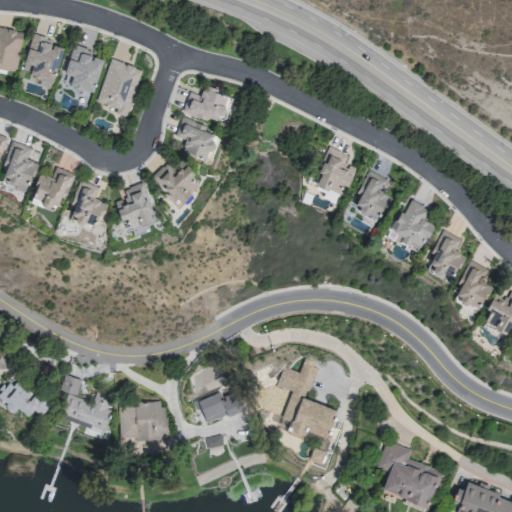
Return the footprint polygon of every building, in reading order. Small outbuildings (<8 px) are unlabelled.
[(0,67),(15,70),(22,31),(0,26),(0,67)] [(61,43),(30,35),(21,70),(32,72),(31,78),(52,84),(61,43)] [(92,92),(102,58),(91,55),(93,50),(72,44),(63,74),(68,75),(67,80),(71,81),(70,85),(92,92)] [(140,68),(108,59),(96,101),(116,107),(114,113),(125,116),(140,68)] [(200,94),(187,91),(182,110),(224,120),(229,95),(217,93),(218,87),(203,84),(200,94)] [(218,134),(203,130),(205,123),(180,116),(174,135),(184,138),(181,149),(210,158),(218,134)] [(29,145),(9,141),(3,165),(5,166),(1,182),(28,188),(35,161),(25,159),(29,145)] [(341,182),(348,184),(353,166),(343,162),(346,152),(325,146),(314,184),(338,191),(341,182)] [(152,174),(177,202),(200,182),(181,161),(173,169),(166,161),(152,174)] [(39,172),(28,201),(53,211),(59,195),(64,197),(73,173),(54,166),(50,177),(39,172)] [(365,170),(351,209),(378,220),(388,193),(380,191),(385,177),(365,170)] [(66,213),(101,225),(108,204),(95,199),(100,187),(78,179),(66,213)] [(114,202),(120,219),(125,217),(128,226),(131,235),(148,229),(146,224),(155,221),(142,182),(124,188),(128,197),(114,202)] [(322,196),(334,200),(337,192),(315,184),(314,187),(324,191),(322,196)] [(402,212),(397,210),(387,231),(422,247),(432,223),(422,218),(427,207),(408,199),(402,212)] [(429,251),(433,253),(428,263),(452,275),(463,254),(454,249),(460,238),(441,228),(429,251)] [(477,307),(490,284),(480,279),(487,268),(469,258),(455,281),(459,284),(454,293),(477,307)] [(511,324),(511,289),(509,288),(505,296),(494,289),(485,305),(490,308),(484,319),(507,332),(511,324)] [(335,409),(304,398),(317,362),(304,358),(298,373),(281,367),(275,385),(290,390),(280,418),(291,421),(288,429),(304,434),(305,430),(326,437),(335,409)] [(0,378),(9,369),(0,360),(0,378)] [(75,394),(80,379),(63,374),(58,389),(75,394)] [(39,415),(49,404),(35,392),(32,396),(11,378),(0,390),(0,403),(11,414),(17,407),(27,416),(33,409),(39,415)] [(217,393),(192,402),(195,409),(199,408),(205,423),(243,409),(237,392),(219,399),(217,393)] [(92,402),(65,394),(58,417),(103,430),(113,398),(95,393),(92,402)] [(117,403),(118,439),(165,437),(164,401),(117,403)] [(406,459),(410,449),(384,440),(375,466),(387,470),(380,491),(426,507),(439,470),(406,459)] [(449,511),(450,511),(511,511),(511,497),(511,498),(510,501),(496,496),(498,492),(466,481),(463,489),(457,487),(449,511)]
